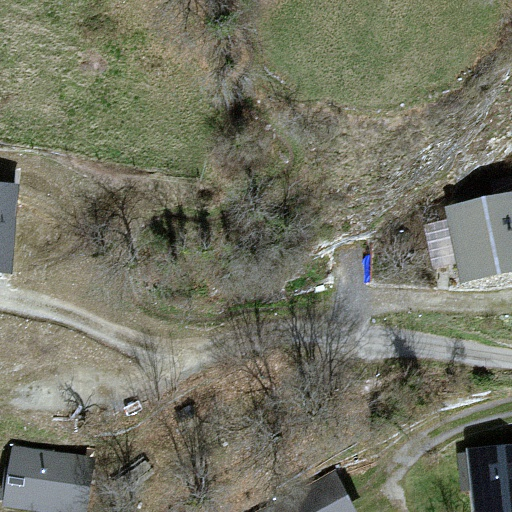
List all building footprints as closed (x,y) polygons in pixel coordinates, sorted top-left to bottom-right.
[(20,185),(0,183),(0,273),(15,274),(20,185)] [(511,192),(446,206),(461,281),(511,270),(511,192)] [(88,511),(96,457),(9,443),(0,501),(0,502),(65,511),(88,511)] [(511,511),(511,445),(467,449),(471,511),(511,511)] [(260,511),(357,511),(337,473),(260,511)]
